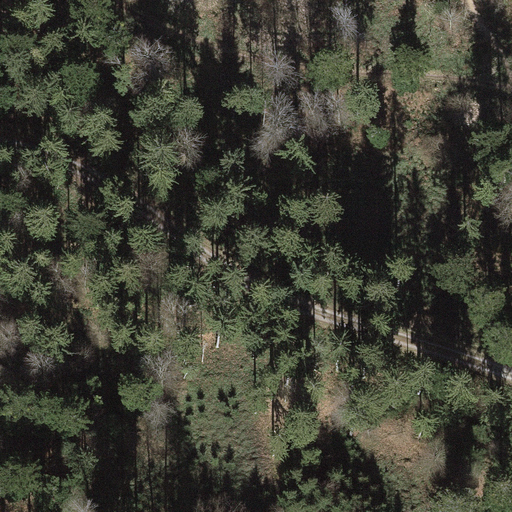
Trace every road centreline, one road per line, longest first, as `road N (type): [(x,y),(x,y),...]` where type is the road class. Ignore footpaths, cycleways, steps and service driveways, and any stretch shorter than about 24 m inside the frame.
road 1 (track): [(511,375),(274,294),(106,184),(0,143)]
road 2 (track): [(511,89),(250,54),(116,0)]
